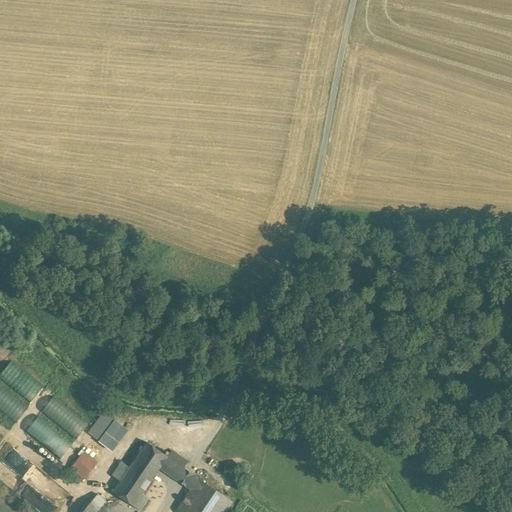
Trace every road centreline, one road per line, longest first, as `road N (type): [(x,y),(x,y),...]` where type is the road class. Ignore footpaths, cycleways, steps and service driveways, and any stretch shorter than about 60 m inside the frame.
road 1 (track): [(189,471),(242,371),(316,194),(355,0)]
road 2 (track): [(227,400),(145,397),(87,372),(16,300),(7,264),(16,236)]
